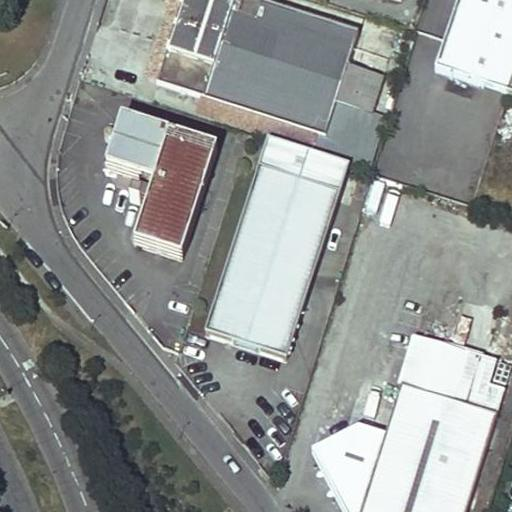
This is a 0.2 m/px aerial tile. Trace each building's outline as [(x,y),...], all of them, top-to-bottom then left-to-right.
[(247,0),(183,0),(157,87),(323,140),(335,105),(372,118),(383,82),(347,69),(358,35),(247,0)] [(511,0),(459,0),(436,72),(505,98),(511,77),(511,0)] [(87,85),(78,82),(71,103),(81,107),(87,85)] [(153,186),(133,247),(181,263),(216,153),(121,122),(106,170),(153,186)] [(348,170),(267,143),(204,337),(285,363),(348,170)] [(395,388),(400,389),(382,448),(346,436),(311,455),(341,511),(466,511),(487,448),(493,428),(496,419),(480,414),(494,366),(464,357),(450,405),(428,398),(435,379),(401,368),(395,388)] [(503,431),(493,428),(487,448),(497,451),(503,431)] [(385,438),(359,429),(346,436),(382,448),(385,438)]
